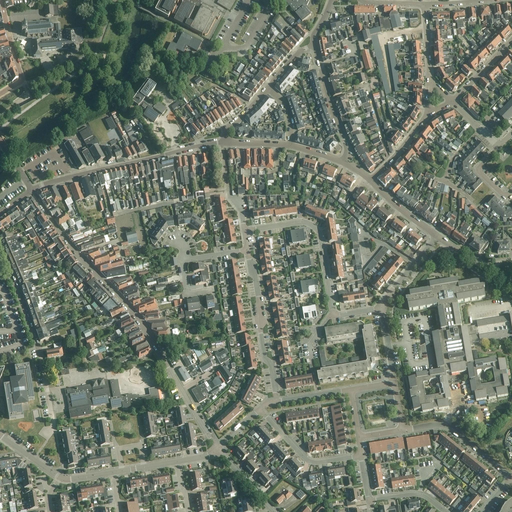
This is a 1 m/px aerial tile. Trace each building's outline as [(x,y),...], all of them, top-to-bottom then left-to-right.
[(12,0),(4,0),(7,9),(15,7),(12,0)] [(168,19),(177,0),(160,0),(155,12),(168,19)] [(194,0),(179,0),(170,19),(185,27),(185,26),(190,29),(202,36),(203,35),(205,36),(207,35),(216,18),(218,19),(220,16),(218,15),(220,12),(217,10),(217,9),(214,7),(213,9),(203,4),(198,13),(196,12),(196,11),(197,11),(201,3),(194,0)] [(218,0),(217,3),(227,9),(229,11),(235,0),(218,0)] [(293,0),(288,0),(286,2),(302,22),(311,15),(305,8),(306,6),(309,0),(300,0),(300,1),(297,4),(293,0)] [(58,6),(55,7),(54,3),(50,4),(51,7),(43,7),(43,9),(44,11),(45,17),(54,16),(59,16),(58,7),(58,6)] [(360,19),(360,16),(360,7),(352,7),(352,8),(353,14),(355,14),(355,16),(357,16),(357,18),(357,21),(358,26),(356,26),(358,33),(362,32),(360,20),(360,19)] [(389,17),(390,18),(398,16),(398,15),(396,14),(396,7),(384,7),(384,13),(385,13),(385,14),(391,14),(389,17)] [(487,16),(488,20),(493,20),(492,10),(489,10),(489,8),(484,9),(485,16),(487,16)] [(474,10),(468,11),(469,20),(472,19),(472,22),(476,22),(475,19),(476,18),(476,15),(475,15),(474,10)] [(411,14),(411,12),(404,13),(405,18),(409,18),(409,21),(418,20),(417,13),(411,14)] [(296,23),(299,20),(293,13),(289,16),(296,23)] [(349,15),(344,16),(346,26),(351,25),(351,27),(354,26),(352,22),(351,22),(349,15)] [(398,16),(390,18),(389,19),(392,30),(393,29),(393,31),(402,29),(398,16)] [(380,29),(381,34),(381,33),(392,30),(389,19),(386,19),(386,18),(383,19),(383,18),(379,19),(379,24),(380,29)] [(23,24),(23,25),(23,29),(21,29),(22,31),(22,34),(24,34),(24,35),(25,36),(26,36),(27,35),(27,37),(32,36),(43,35),(43,37),(47,37),(47,35),(48,35),(48,32),(51,31),(53,30),(53,27),(51,26),(50,20),(46,21),(46,20),(36,21),(36,24),(26,25),(26,24),(25,24),(23,24)] [(334,21),(330,23),(331,28),(328,29),(330,36),(333,35),(333,32),(337,31),(334,21)] [(504,28),(500,24),(498,22),(495,23),(496,24),(507,36),(511,32),(506,26),(504,28)] [(496,28),(500,32),(498,34),(504,39),(507,36),(496,24),(495,23),(493,25),(496,28)] [(308,34),(300,26),(297,28),(295,25),(293,27),(303,38),(308,34)] [(289,34),(292,37),(296,41),(298,43),(302,39),(294,30),(293,31),(290,27),(286,31),(289,34)] [(82,35),(81,31),(81,29),(74,30),(61,31),(58,32),(58,39),(54,40),(40,41),(40,39),(33,40),(32,40),(34,58),(42,57),(41,52),(68,49),(68,51),(69,51),(71,51),(71,49),(75,48),(75,45),(81,44),(82,44),(82,43),(82,42),(82,35)] [(489,33),(489,34),(485,30),(483,31),(484,32),(485,32),(498,45),(502,41),(496,36),(494,38),(489,33)] [(490,42),(488,44),(494,50),(498,45),(485,32),(484,32),(488,36),(486,37),(490,42)] [(201,43),(182,33),(176,45),(171,43),(166,53),(173,57),(176,50),(183,53),(187,47),(197,52),(201,43)] [(276,37),(273,34),(268,41),(272,43),(276,37)] [(285,41),(282,38),(283,37),(280,34),(277,37),(279,39),(284,43),(291,51),(295,47),(289,40),(288,39),(287,39),(285,41)] [(482,41),(486,46),(484,48),(490,53),(494,50),(488,44),(484,39),(480,36),(477,39),(481,42),(482,41)] [(291,38),(289,40),(295,47),(298,43),(296,41),(292,37),(291,38)] [(319,41),(320,47),(332,45),(333,45),(335,44),(335,42),(332,43),(331,37),(328,37),(329,44),(327,44),(326,39),(319,41)] [(7,41),(0,43),(0,50),(9,48),(7,41)] [(278,41),(276,43),(281,48),(288,54),(291,51),(284,43),(282,45),(278,41)] [(476,47),(475,48),(475,49),(485,59),(485,58),(488,55),(481,47),(479,49),(476,47)] [(12,58),(9,48),(0,50),(0,57),(1,57),(3,61),(12,58)] [(272,54),(273,55),(274,55),(275,56),(282,62),(285,58),(276,50),(275,49),(273,51),(270,48),(268,51),(271,53),(272,54)] [(278,48),(276,50),(285,58),(288,54),(281,48),(280,50),(278,48)] [(477,55),(475,56),(481,62),(485,59),(475,49),(473,50),(477,55)] [(368,50),(361,52),(366,72),(374,70),(368,50)] [(278,66),(282,62),(275,56),(274,55),(273,55),(272,54),(270,56),(269,55),(268,57),(271,60),(272,60),(278,66)] [(469,54),(468,56),(478,66),(481,62),(475,56),(473,58),(469,54)] [(329,55),(322,57),(323,63),(332,60),(331,58),(334,57),(333,55),(330,55),(329,55)] [(477,66),(478,66),(468,56),(466,58),(470,62),(468,64),(474,69),(477,66)] [(262,60),(268,64),(275,70),(278,66),(272,60),(271,60),(270,62),(264,57),(262,60)] [(505,57),(501,60),(511,70),(511,66),(511,65),(511,66),(509,64),(511,62),(505,57)] [(0,77),(1,77),(2,76),(3,75),(7,72),(15,69),(15,68),(12,58),(3,61),(0,61),(0,77)] [(299,69),(297,71),(299,72),(301,72),(302,72),(306,60),(302,58),(301,62),(299,62),(299,63),(298,67),(301,67),(300,69),(299,69)] [(503,70),(505,68),(511,74),(511,70),(501,60),(497,64),(503,70)] [(260,64),(265,68),(272,73),(275,70),(268,64),(267,65),(262,61),(260,64)] [(464,62),(464,63),(462,61),(459,63),(461,65),(464,68),(461,71),(467,77),(471,73),(468,69),(466,66),(467,65),(464,62)] [(327,67),(328,72),(338,69),(337,66),(339,66),(338,62),(335,63),(336,64),(327,67)] [(234,70),(240,74),(244,67),(238,63),(234,70)] [(259,70),(269,77),(272,73),(265,68),(263,70),(261,68),(259,66),(257,68),(259,70)] [(298,76),(297,75),(299,72),(297,71),(293,67),(289,71),(298,79),(299,78),(298,77),(298,76)] [(436,72),(438,77),(451,71),(454,69),(452,67),(444,71),(443,68),(436,72)] [(495,67),(491,71),(505,84),(507,86),(509,85),(500,77),(502,75),(495,67)] [(6,79),(10,77),(12,82),(18,77),(16,71),(15,69),(7,72),(3,75),(6,79)] [(448,78),(447,75),(455,72),(454,69),(451,71),(438,77),(441,82),(448,78)] [(293,79),(296,77),(298,79),(289,71),(286,76),(295,83),(296,82),(294,81),(295,81),(293,79)] [(492,81),(495,79),(501,85),(503,83),(505,85),(505,84),(491,71),(487,76),(492,81)] [(253,74),(257,77),(264,82),(268,78),(260,73),(259,75),(254,72),(253,74)] [(307,77),(307,79),(308,79),(308,80),(316,77),(315,72),(308,74),(309,77),(307,77)] [(359,84),(366,83),(366,80),(368,79),(366,74),(364,74),(357,76),(359,84)] [(444,85),(448,89),(462,75),(462,74),(457,79),(456,77),(452,81),(450,79),(444,85)] [(328,80),(329,84),(338,82),(337,79),(341,78),(341,79),(344,78),(343,75),(340,76),(328,80)] [(458,87),(456,84),(460,80),(462,82),(465,78),(462,75),(448,89),(452,92),(458,87)] [(251,76),(250,78),(254,81),(262,86),(264,82),(257,77),(255,79),(251,76)] [(293,83),(294,84),(295,83),(286,76),(282,80),(289,85),(291,83),(292,84),(293,83)] [(197,85),(202,81),(198,77),(193,80),(197,85)] [(249,79),(247,82),(258,90),(262,86),(254,81),(253,83),(249,79)] [(487,82),(483,79),(479,83),(485,89),(487,87),(492,92),(496,88),(491,83),(489,84),(487,82)] [(279,84),(278,84),(288,92),(286,91),(289,87),(290,89),(291,87),(289,85),(282,80),(279,84)] [(156,87),(150,83),(147,81),(131,102),(138,107),(139,106),(145,111),(143,115),(154,123),(159,116),(159,117),(160,116),(161,115),(162,115),(166,109),(157,102),(155,106),(147,100),(156,87)] [(242,82),(241,84),(244,86),(248,89),(255,94),(258,90),(247,82),(250,85),(249,86),(246,84),(242,82)] [(338,82),(329,84),(333,97),(345,94),(344,92),(341,93),(338,82)] [(405,88),(413,89),(413,91),(422,92),(422,86),(419,86),(419,84),(405,83),(405,88)] [(278,84),(275,88),(281,94),(284,91),(285,92),(287,93),(288,92),(278,84)] [(249,102),(255,94),(248,89),(244,86),(241,91),(238,95),(249,102)] [(479,95),(482,98),(485,101),(489,97),(483,91),(481,92),(479,90),(475,87),(471,92),(477,98),(479,95)] [(358,91),(360,98),(366,97),(367,96),(366,92),(364,93),(363,90),(358,91)] [(308,102),(312,101),(313,101),(314,101),(323,99),(321,93),(314,95),(315,98),(313,98),(307,100),(308,102)] [(231,102),(229,103),(228,102),(229,103),(234,111),(238,109),(229,97),(231,96),(230,95),(229,94),(226,95),(228,98),(231,102)] [(468,108),(474,102),(478,106),(480,105),(475,100),(475,101),(468,94),(461,101),(468,108)] [(220,95),(218,96),(220,99),(230,114),(234,111),(229,103),(228,102),(227,104),(225,101),(226,100),(225,99),(220,95)] [(218,96),(219,97),(217,98),(216,99),(218,101),(219,100),(221,103),(218,105),(220,108),(226,117),(230,114),(220,99),(218,96)] [(233,96),(232,96),(231,96),(229,97),(238,109),(242,106),(238,100),(236,99),(235,99),(233,96)] [(268,96),(264,100),(264,101),(271,106),(274,108),(275,107),(274,105),(272,104),(275,102),(268,96)] [(336,106),(345,103),(348,102),(346,96),(334,100),(336,106)] [(360,102),(362,106),(368,104),(368,103),(369,102),(368,99),(367,99),(366,97),(360,98),(359,99),(360,102)] [(182,100),(176,105),(180,109),(185,104),(182,100)] [(264,101),(261,105),(267,110),(268,110),(270,112),(271,112),(269,110),(270,109),(269,108),(271,106),(264,101)] [(298,107),(297,104),(299,103),(298,101),(289,104),(291,109),(298,107)] [(348,102),(345,103),(336,106),(337,109),(339,114),(347,111),(350,110),(351,110),(348,102)] [(316,110),(317,112),(326,110),(324,104),(317,106),(318,109),(316,110)] [(194,117),(198,122),(195,124),(201,132),(205,129),(196,116),(193,112),(188,105),(186,107),(191,114),(192,114),(194,117)] [(222,119),(226,117),(220,108),(218,110),(216,106),(215,105),(213,106),(214,106),(222,119)] [(261,105),(257,109),(266,117),(267,116),(265,114),(266,114),(265,113),(267,111),(268,110),(267,110),(261,105)] [(412,109),(404,105),(403,108),(405,109),(417,116),(420,112),(413,108),(412,109)] [(214,112),(212,113),(218,122),(222,119),(214,106),(213,106),(214,107),(212,108),(214,112)] [(480,117),(470,107),(469,109),(468,108),(467,110),(477,119),(480,117)] [(404,111),(409,114),(407,116),(414,121),(417,116),(405,109),(403,108),(402,109),(402,110),(404,111)] [(511,116),(504,108),(498,114),(506,122),(508,120),(508,118),(509,117),(511,117),(511,116)] [(257,109),(253,113),(259,119),(262,116),(263,117),(263,116),(265,118),(266,117),(257,109)] [(205,129),(209,127),(204,118),(202,120),(199,116),(196,110),(193,112),(196,116),(205,129)] [(207,110),(205,112),(214,124),(218,122),(212,113),(210,114),(207,110)] [(340,118),(352,114),(350,110),(347,111),(339,114),(340,118)] [(453,129),(455,132),(460,127),(457,125),(456,123),(455,124),(453,118),(455,117),(452,110),(447,112),(454,125),(455,127),(453,129)] [(274,116),(273,116),(273,119),(282,116),(280,111),(273,113),(274,116)] [(302,113),(302,112),(301,111),(292,114),(294,120),(301,117),(300,114),(301,114),(301,113),(302,113)] [(206,117),(204,118),(209,127),(214,124),(205,112),(203,113),(206,117)] [(454,125),(447,112),(442,115),(446,122),(448,121),(451,126),(451,127),(453,129),(455,127),(454,125)] [(260,120),(259,119),(253,113),(249,116),(255,122),(257,121),(258,121),(259,121),(260,123),(260,122),(262,122),(260,120)] [(322,120),(320,120),(317,121),(317,119),(314,120),(315,124),(318,123),(321,123),(330,120),(328,115),(321,117),(322,120)] [(395,117),(398,119),(398,120),(409,128),(412,123),(406,118),(404,121),(400,117),(397,115),(395,117)] [(255,122),(249,116),(245,120),(251,126),(253,124),(254,125),(255,124),(256,126),(257,125),(256,123),(255,122)] [(439,116),(434,119),(441,131),(444,129),(441,125),(443,123),(439,116)] [(144,127),(141,123),(137,118),(133,121),(137,126),(138,126),(141,130),(144,127)] [(187,124),(182,118),(179,121),(184,127),(187,124)] [(191,119),(188,122),(192,127),(190,128),(196,135),(200,133),(194,125),(195,124),(191,119)] [(397,121),(401,125),(400,127),(406,132),(409,128),(398,120),(398,119),(397,121)] [(434,119),(430,122),(434,129),(436,127),(439,132),(441,135),(443,133),(441,131),(434,119)] [(306,124),(305,122),(296,125),(298,130),(305,128),(304,125),(306,124)] [(130,148),(127,143),(128,143),(126,139),(127,138),(126,135),(124,136),(119,127),(121,126),(120,124),(118,125),(116,126),(124,140),(124,142),(125,143),(125,144),(132,157),(137,155),(132,146),(130,148)] [(140,146),(137,141),(133,135),(134,135),(131,130),(132,130),(129,124),(124,127),(126,133),(126,132),(129,137),(132,143),(138,154),(148,151),(144,144),(140,146)] [(235,130),(237,134),(249,129),(248,126),(247,124),(243,126),(243,125),(239,127),(238,127),(239,128),(235,130)] [(325,131),(324,131),(324,133),(334,130),(332,125),(325,127),(326,130),(324,130),(325,131)] [(92,137),(88,129),(87,127),(78,132),(79,134),(89,150),(96,163),(105,158),(98,146),(100,145),(96,139),(94,140),(92,137)] [(345,131),(347,136),(357,132),(356,130),(358,129),(357,127),(345,131)] [(426,127),(423,131),(434,139),(435,137),(431,134),(432,131),(426,127)] [(237,134),(239,138),(242,136),(242,137),(244,137),(250,134),(251,128),(249,129),(237,134)] [(460,138),(466,131),(463,128),(457,135),(460,138)] [(400,139),(401,137),(396,132),(396,131),(394,129),(390,131),(389,130),(387,133),(399,141),(400,139)] [(347,136),(349,140),(361,136),(359,131),(357,132),(347,136)] [(426,140),(427,138),(432,141),(434,139),(423,131),(420,135),(426,140)] [(385,135),(390,138),(387,143),(388,148),(391,147),(393,144),(395,145),(396,143),(397,144),(399,141),(387,133),(385,135)] [(295,142),(300,144),(303,135),(300,134),(300,136),(297,135),(295,142)] [(349,140),(351,145),(362,141),(365,139),(363,135),(361,136),(349,140)] [(311,137),(311,139),(308,138),(306,145),(311,147),(314,136),(313,138),(311,137)] [(315,140),(316,138),(316,137),(314,136),(311,147),(316,148),(320,137),(319,137),(319,139),(318,141),(315,140)] [(325,143),(327,142),(325,140),(324,140),(323,143),(320,142),(321,140),(321,138),(320,137),(316,148),(322,150),(324,143),(325,143)] [(325,140),(327,142),(328,143),(334,148),(338,144),(332,139),(330,141),(329,140),(330,140),(328,138),(325,140)] [(472,142),(471,143),(481,153),(485,148),(478,141),(478,140),(476,138),(474,140),(477,142),(474,145),(472,142)] [(351,145),(354,149),(363,145),(364,145),(363,143),(367,142),(365,139),(362,141),(351,145)] [(428,150),(427,149),(423,146),(424,144),(418,139),(416,141),(416,140),(414,142),(430,154),(431,152),(428,150)] [(438,142),(444,147),(450,151),(452,148),(440,139),(438,142)] [(69,160),(72,165),(73,164),(75,168),(77,167),(78,170),(86,167),(85,166),(87,165),(88,166),(91,165),(91,166),(94,164),(85,148),(82,150),(82,151),(80,152),(81,153),(78,155),(71,142),(64,146),(67,151),(66,152),(70,159),(69,160)] [(334,148),(328,143),(327,142),(325,143),(327,145),(324,147),(330,152),(334,148)] [(425,154),(428,156),(430,154),(414,142),(412,145),(413,145),(411,147),(418,152),(417,154),(420,157),(422,155),(418,152),(419,150),(424,154),(425,154)] [(468,147),(467,148),(477,157),(481,153),(471,143),(470,144),(472,146),(470,149),(468,147)] [(123,145),(126,150),(124,151),(127,158),(132,157),(125,144),(123,145)] [(354,149),(356,154),(363,151),(362,150),(366,147),(365,146),(365,145),(364,145),(363,145),(354,149)] [(109,162),(115,160),(109,147),(103,150),(109,162)] [(113,153),(116,159),(122,157),(118,147),(115,148),(116,151),(113,153)] [(463,151),(463,152),(473,161),(477,157),(467,148),(466,148),(468,151),(466,153),(463,151)] [(265,150),(257,150),(258,169),(266,169),(265,150)] [(273,150),(265,150),(266,169),(273,169),(273,150)] [(422,163),(418,160),(414,156),(415,154),(409,150),(406,154),(421,166),(422,166),(420,165),(422,163)] [(359,158),(362,162),(368,159),(370,158),(369,157),(374,153),(373,151),(368,154),(366,155),(365,155),(359,158)] [(230,166),(230,161),(233,161),(234,165),(235,165),(237,165),(236,161),(235,162),(233,152),(228,153),(229,161),(227,161),(228,166),(230,166)] [(459,157),(461,159),(468,166),(473,161),(463,152),(462,153),(464,155),(462,158),(459,156),(459,157)] [(410,161),(416,165),(416,166),(420,169),(421,166),(406,154),(402,158),(409,163),(410,161)] [(288,170),(290,163),(294,164),(296,158),(289,156),(288,162),(284,161),(283,165),(283,168),(288,170)] [(172,158),(166,160),(160,161),(163,178),(163,180),(163,182),(164,182),(165,189),(171,187),(170,181),(172,181),(170,173),(174,172),(173,167),(172,158)] [(362,162),(365,166),(375,159),(374,158),(370,161),(368,159),(370,158),(368,159),(362,162)] [(374,171),(373,170),(374,170),(373,168),(375,166),(374,164),(380,160),(378,158),(375,160),(375,159),(365,166),(368,171),(369,171),(370,173),(371,174),(374,171)] [(305,169),(309,170),(312,161),(306,159),(304,165),(301,164),(300,169),(300,171),(302,172),(305,172),(305,169)] [(458,165),(458,168),(468,168),(468,166),(461,159),(458,163),(455,163),(455,165),(458,165)] [(180,177),(184,177),(184,174),(183,175),(181,160),(176,160),(177,169),(178,173),(180,172),(180,174),(180,177)] [(411,173),(409,171),(404,167),(406,165),(401,160),(397,164),(408,174),(412,177),(413,176),(411,173)] [(317,163),(312,161),(309,170),(308,173),(314,175),(314,174),(317,175),(319,169),(316,168),(317,163)] [(155,162),(149,164),(152,181),(157,180),(156,174),(155,174),(155,172),(157,172),(155,162)] [(145,176),(145,180),(146,183),(149,182),(149,180),(148,176),(151,176),(152,181),(149,164),(144,165),(145,174),(145,176)] [(406,176),(408,174),(397,164),(393,167),(399,173),(401,171),(406,176)] [(327,177),(328,177),(331,168),(326,166),(324,171),(321,170),(318,176),(323,178),(327,179),(327,177)] [(131,182),(131,181),(134,180),(132,168),(126,169),(128,179),(129,182),(130,185),(132,185),(131,182)] [(337,170),(331,168),(328,177),(333,179),(332,182),(335,183),(337,177),(335,176),(337,170)] [(458,179),(459,180),(469,170),(468,168),(458,168),(458,171),(455,172),(455,174),(458,174),(461,177),(458,179)] [(119,180),(120,180),(122,188),(125,187),(125,184),(122,170),(117,171),(119,180)] [(396,184),(397,185),(401,189),(403,187),(402,186),(406,183),(404,181),(402,183),(401,184),(394,177),(396,176),(391,170),(387,174),(392,180),(396,184)] [(463,184),(473,174),(469,170),(459,180),(460,181),(462,179),(465,181),(463,184)] [(117,194),(118,194),(112,172),(107,173),(110,182),(112,181),(114,187),(115,191),(116,190),(117,194)] [(103,189),(102,186),(105,186),(106,190),(107,193),(105,187),(102,174),(97,175),(101,188),(103,195),(101,189),(103,189)] [(386,186),(392,180),(387,174),(381,179),(382,180),(381,181),(386,186)] [(467,188),(468,189),(477,179),(473,174),(463,184),(464,185),(467,183),(469,186),(467,188)] [(93,176),(96,185),(97,185),(98,186),(97,186),(98,189),(97,190),(99,197),(103,195),(101,188),(97,175),(93,176)] [(340,183),(345,186),(350,178),(345,175),(342,180),(339,178),(336,183),(339,185),(340,183)] [(78,180),(79,183),(84,200),(95,197),(89,177),(78,180)] [(355,181),(350,178),(345,186),(348,188),(346,191),(351,193),(352,192),(355,188),(352,186),(355,181)] [(482,183),(477,179),(468,189),(469,189),(471,187),(475,191),(482,183)] [(75,203),(84,200),(79,183),(69,186),(75,203)] [(401,189),(397,185),(391,191),(395,195),(401,189)] [(402,189),(400,191),(396,196),(400,200),(406,192),(408,191),(408,190),(408,189),(411,186),(409,185),(405,190),(403,189),(402,189)] [(56,186),(47,190),(54,203),(60,201),(63,199),(56,186)] [(59,190),(65,201),(69,211),(71,210),(68,202),(71,201),(70,199),(71,198),(65,187),(59,190)] [(187,199),(198,197),(198,194),(191,195),(190,187),(186,188),(187,199)] [(354,203),(356,204),(364,193),(360,189),(355,195),(353,193),(352,195),(354,197),(353,198),(355,199),(354,203)] [(57,208),(54,203),(47,190),(42,192),(46,199),(50,209),(49,210),(50,212),(57,208)] [(400,200),(404,203),(409,196),(407,195),(410,191),(408,190),(408,191),(406,192),(400,200)] [(412,195),(413,196),(412,197),(410,196),(409,196),(404,203),(409,206),(416,197),(418,194),(417,194),(418,192),(416,191),(415,191),(412,195)] [(37,194),(42,202),(46,199),(42,192),(37,194)] [(357,209),(358,210),(367,199),(364,197),(366,195),(364,193),(356,204),(358,206),(357,209)] [(419,197),(420,196),(418,194),(416,197),(409,206),(413,209),(419,201),(417,200),(419,197)] [(213,204),(213,206),(225,204),(225,201),(224,201),(224,198),(220,199),(219,196),(213,197),(214,200),(215,203),(213,204)] [(487,209),(488,210),(497,200),(493,196),(485,203),(489,207),(487,209)] [(29,209),(30,208),(32,210),(30,211),(33,210),(32,208),(34,207),(35,206),(34,205),(36,204),(32,198),(31,198),(25,202),(20,206),(24,212),(29,209)] [(49,210),(50,209),(46,199),(42,202),(46,208),(48,210),(49,210)] [(371,203),(367,199),(358,210),(360,211),(363,210),(365,211),(373,200),(371,203)] [(378,204),(373,200),(365,211),(366,213),(369,211),(371,213),(372,212),(374,213),(376,212),(374,210),(378,204)] [(491,213),(492,214),(501,204),(497,200),(488,210),(488,211),(491,208),(493,211),(491,213)] [(313,207),(314,205),(306,201),(304,208),(307,209),(305,214),(310,216),(313,207)] [(296,205),(290,206),(292,215),(297,214),(297,209),(300,208),(299,202),(295,202),(296,205)] [(415,211),(419,214),(425,206),(421,203),(415,211)] [(29,214),(30,215),(39,209),(36,204),(34,205),(35,206),(34,207),(32,208),(33,210),(30,211),(31,213),(29,214)] [(496,218),(506,208),(501,204),(492,214),(493,215),(495,213),(498,215),(496,218)] [(468,210),(479,220),(483,217),(476,210),(477,209),(473,205),(468,210)] [(419,214),(423,217),(429,209),(425,206),(419,214)] [(15,209),(17,213),(20,217),(22,220),(24,218),(22,214),(23,214),(22,213),(21,212),(17,207),(15,209)] [(254,216),(254,219),(260,218),(258,209),(253,210),(253,207),(249,208),(250,216),(254,216)] [(310,216),(315,217),(318,209),(313,207),(310,216)] [(318,209),(315,217),(320,219),(323,211),(324,209),(319,207),(318,209)] [(423,217),(427,220),(433,212),(431,211),(432,208),(430,207),(429,209),(423,217)] [(54,215),(56,219),(61,215),(59,212),(57,208),(50,212),(49,212),(52,216),(54,215)] [(379,218),(381,219),(387,212),(383,208),(378,214),(375,212),(371,218),(376,221),(379,218)] [(506,208),(496,218),(497,219),(500,216),(503,219),(503,222),(505,222),(505,219),(508,219),(508,208),(506,208)] [(15,209),(10,213),(15,220),(16,220),(18,223),(21,221),(22,220),(20,217),(17,213),(15,209)] [(26,217),(31,224),(37,220),(44,215),(39,209),(30,215),(26,217)] [(59,226),(70,219),(71,220),(71,221),(73,220),(70,213),(69,211),(66,213),(66,212),(61,215),(56,219),(54,220),(59,226)] [(329,213),(323,211),(320,219),(325,221),(332,216),(335,213),(330,212),(329,212),(329,213)] [(433,212),(427,220),(430,222),(432,224),(433,222),(436,218),(439,214),(438,213),(438,212),(435,211),(433,212)] [(368,224),(370,222),(368,220),(372,215),(368,212),(362,219),(368,224)] [(392,215),(387,212),(381,219),(383,221),(381,223),(383,224),(381,226),(384,228),(388,223),(387,222),(392,215)] [(10,213),(6,215),(13,225),(14,224),(12,222),(15,220),(10,213)] [(446,217),(449,219),(451,220),(447,225),(445,223),(440,230),(445,233),(453,221),(452,221),(453,219),(452,219),(454,216),(452,215),(449,213),(446,217)] [(192,214),(184,215),(185,225),(190,225),(192,214)] [(200,220),(192,214),(190,225),(194,228),(200,220)] [(6,215),(2,218),(8,228),(9,228),(7,226),(10,224),(12,227),(13,226),(13,225),(6,215)] [(41,227),(48,222),(44,215),(37,220),(31,224),(32,227),(36,225),(37,226),(39,224),(41,227)] [(184,215),(177,216),(178,226),(185,225),(184,215)] [(172,217),(167,218),(166,216),(163,216),(161,217),(162,219),(168,228),(173,227),(172,217)] [(325,221),(326,227),(335,225),(334,220),(333,220),(332,216),(325,221)] [(454,222),(454,221),(454,220),(456,218),(454,216),(452,219),(453,219),(452,221),(453,221),(445,233),(449,236),(454,229),(452,228),(455,223),(454,222)] [(106,219),(107,225),(115,223),(113,217),(106,219)] [(2,218),(0,219),(0,224),(4,231),(4,230),(3,229),(5,227),(7,230),(9,228),(8,228),(2,218)] [(162,219),(157,226),(165,232),(168,228),(162,219)] [(205,223),(200,220),(194,228),(199,231),(205,223)] [(387,228),(394,233),(402,223),(397,220),(394,224),(391,222),(387,228)] [(82,221),(79,222),(75,223),(78,230),(81,229),(84,228),(82,221)] [(43,229),(44,231),(51,226),(48,222),(41,227),(40,227),(38,229),(35,231),(36,233),(40,231),(43,229)] [(399,236),(402,238),(405,234),(403,232),(407,227),(402,223),(394,233),(397,236),(398,235),(399,236)] [(463,226),(462,228),(459,233),(457,231),(452,238),(456,241),(464,229),(463,229),(465,227),(464,227),(466,224),(464,223),(462,226),(463,226)] [(153,224),(152,226),(155,228),(153,231),(161,237),(165,232),(157,226),(153,224)] [(469,233),(466,231),(469,227),(466,224),(464,227),(465,227),(463,229),(464,229),(456,241),(460,244),(461,243),(464,245),(468,239),(466,237),(469,233)] [(40,240),(41,239),(54,231),(51,226),(44,231),(41,233),(43,235),(39,238),(40,240)] [(299,228),(297,229),(298,238),(308,236),(308,234),(306,229),(302,231),(299,231),(299,229),(299,228)] [(288,237),(288,239),(298,238),(297,229),(294,229),(295,232),(292,233),(287,233),(287,237),(288,237)] [(80,233),(77,234),(76,232),(66,235),(69,239),(81,235),(92,231),(90,232),(89,230),(86,231),(80,233)] [(48,240),(48,241),(57,235),(54,231),(41,239),(43,242),(48,238),(49,239),(48,240)] [(69,239),(73,243),(81,240),(80,238),(82,237),(93,234),(92,231),(81,235),(69,239)] [(161,237),(153,231),(150,236),(152,237),(150,239),(152,244),(154,246),(157,241),(158,242),(161,237)] [(28,236),(31,240),(37,238),(34,233),(34,232),(26,236),(26,237),(28,236)] [(127,241),(128,241),(136,239),(136,238),(134,232),(125,235),(127,241)] [(409,246),(411,243),(417,235),(413,232),(409,236),(407,234),(402,240),(409,246)] [(0,236),(0,239),(1,242),(10,238),(15,236),(13,236),(12,234),(7,236),(6,234),(0,236)] [(472,242),(469,247),(474,250),(479,242),(481,239),(474,234),(470,240),(472,242)] [(50,242),(51,244),(60,239),(57,235),(48,241),(49,243),(50,242)] [(422,239),(417,235),(411,243),(414,245),(412,248),(416,250),(420,245),(419,244),(422,239)] [(1,242),(3,247),(18,240),(18,238),(16,239),(15,236),(10,238),(1,242)] [(328,238),(329,243),(335,242),(335,245),(342,244),(341,238),(337,239),(337,236),(328,238)] [(76,247),(89,242),(87,237),(81,240),(73,243),(76,247)] [(92,241),(89,242),(76,247),(81,252),(106,243),(103,237),(92,241)] [(294,244),(299,244),(298,238),(288,239),(288,241),(288,242),(290,246),(294,244)] [(48,251),(49,253),(52,251),(51,249),(57,245),(59,247),(63,243),(60,239),(53,244),(49,246),(46,249),(48,251)] [(506,242),(503,243),(504,254),(510,253),(509,247),(511,246),(511,239),(506,240),(506,242)] [(19,243),(19,242),(18,240),(3,247),(5,251),(19,245),(27,242),(26,240),(23,242),(23,241),(19,243)] [(503,240),(494,241),(494,248),(497,248),(498,254),(504,254),(503,243),(503,240)] [(482,244),(479,242),(474,250),(479,254),(482,249),(484,251),(489,244),(484,241),(482,244)] [(58,251),(59,253),(62,251),(61,250),(66,247),(63,243),(59,247),(57,248),(59,251),(58,251)] [(332,248),(333,253),(342,252),(341,246),(342,246),(342,244),(335,245),(335,247),(332,248)] [(5,251),(7,256),(17,252),(19,251),(22,250),(19,245),(5,251)] [(62,251),(59,253),(55,255),(52,258),(54,261),(56,259),(62,256),(64,259),(71,254),(69,251),(67,248),(62,251)] [(84,255),(89,260),(101,256),(98,249),(84,255)] [(7,256),(9,261),(18,257),(23,255),(17,258),(16,256),(21,254),(19,251),(17,252),(7,256)] [(107,254),(101,256),(89,260),(95,266),(112,261),(116,259),(114,255),(108,258),(107,254)] [(308,256),(303,257),(304,263),(314,261),(314,259),(312,254),(308,256)] [(9,261),(12,266),(19,263),(18,261),(25,258),(23,255),(18,257),(9,261)] [(78,263),(73,257),(66,261),(65,261),(66,262),(67,261),(71,267),(78,263)] [(396,257),(393,261),(400,267),(403,262),(396,257)] [(177,266),(176,258),(169,259),(170,268),(177,266)] [(12,266),(14,271),(30,264),(28,261),(26,262),(20,265),(19,263),(12,266)] [(98,270),(100,272),(112,270),(123,267),(122,262),(114,264),(111,265),(110,262),(112,261),(95,266),(98,270)] [(393,261),(389,265),(396,271),(400,267),(393,261)] [(14,271),(16,276),(23,273),(22,270),(30,267),(31,267),(34,266),(33,263),(30,264),(14,271)] [(300,270),(305,269),(304,263),(294,265),(294,267),(296,271),(300,270)] [(75,272),(71,275),(68,278),(70,279),(73,276),(75,275),(83,268),(79,264),(73,270),(75,272)] [(129,272),(144,270),(143,264),(128,266),(129,272)] [(201,272),(201,275),(208,274),(207,268),(203,268),(203,265),(193,267),(193,273),(201,272)] [(389,265),(386,269),(393,275),(396,271),(389,265)] [(107,279),(126,275),(123,267),(112,270),(100,272),(103,275),(107,279)] [(86,271),(83,268),(75,275),(78,279),(86,271)] [(386,269),(383,274),(389,279),(393,275),(386,269)] [(79,282),(80,284),(90,275),(86,271),(78,279),(80,281),(79,282)] [(16,276),(18,281),(29,276),(28,276),(27,274),(24,275),(23,273),(16,276)] [(26,280),(33,278),(37,276),(36,273),(28,276),(29,276),(18,281),(20,286),(27,282),(26,280)] [(341,283),(348,282),(346,273),(344,273),(335,275),(336,280),(341,279),(341,283)] [(209,280),(208,274),(201,275),(202,278),(195,280),(195,286),(206,284),(205,281),(209,280)] [(386,283),(389,279),(383,274),(379,278),(386,283)] [(82,285),(84,287),(86,285),(93,278),(90,275),(80,284),(83,281),(84,283),(82,285)] [(386,283),(379,278),(376,275),(372,279),(374,281),(381,287),(385,282),(386,283)] [(85,289),(87,291),(97,282),(93,278),(86,285),(84,287),(85,287),(87,285),(88,286),(85,289)] [(113,285),(116,288),(125,284),(124,283),(128,282),(128,281),(131,280),(130,278),(121,279),(121,281),(113,285)] [(116,288),(119,291),(133,285),(135,284),(136,284),(136,282),(132,283),(131,280),(128,281),(128,282),(124,283),(125,284),(116,288)] [(312,281),(307,282),(308,288),(318,287),(318,284),(316,280),(312,281)] [(439,320),(440,323),(441,323),(441,327),(440,327),(441,330),(442,330),(442,332),(432,334),(433,338),(429,339),(429,340),(430,342),(433,341),(438,371),(416,374),(416,377),(408,379),(411,391),(410,391),(411,398),(412,398),(414,411),(422,410),(422,412),(449,408),(448,400),(451,399),(446,373),(451,372),(451,374),(468,372),(472,393),(474,393),(476,401),(488,399),(489,400),(496,398),(508,396),(507,387),(510,387),(505,360),(497,361),(497,359),(473,363),(470,344),(511,336),(511,315),(477,322),(477,328),(475,328),(475,327),(461,329),(460,327),(462,327),(461,324),(460,324),(460,320),(460,317),(459,317),(458,313),(459,313),(459,310),(458,310),(457,306),(456,302),(457,302),(458,303),(461,302),(464,301),(464,302),(468,301),(468,300),(471,300),(471,301),(475,300),(475,299),(478,299),(478,300),(481,299),(481,298),(485,298),(484,288),(485,288),(484,285),(480,286),(479,281),(475,282),(475,281),(472,282),(468,283),(468,282),(465,283),(465,284),(461,284),(458,284),(457,280),(430,285),(430,289),(427,289),(427,290),(424,291),(424,290),(420,291),(417,292),(417,291),(413,292),(413,293),(410,293),(411,298),(406,299),(406,301),(407,301),(409,310),(413,310),(413,311),(416,310),(416,309),(420,309),(423,309),(423,308),(427,307),(427,308),(430,308),(430,307),(434,306),(434,307),(437,306),(438,305),(439,309),(438,309),(439,313),(438,313),(439,316),(440,320),(439,320)] [(369,283),(367,286),(372,290),(374,288),(378,291),(381,287),(374,281),(371,285),(369,283)] [(31,289),(30,286),(34,284),(33,282),(29,284),(20,287),(22,292),(31,289)] [(90,294),(92,297),(102,288),(97,282),(87,291),(90,294)] [(118,291),(123,296),(138,290),(135,284),(133,285),(119,291),(118,291)] [(22,292),(24,297),(33,294),(35,293),(42,291),(41,288),(35,290),(34,288),(31,289),(22,292)] [(93,297),(97,302),(107,292),(102,288),(92,297),(93,297)] [(304,295),(309,294),(308,288),(298,290),(298,292),(300,296),(304,295)] [(368,296),(368,295),(367,288),(363,289),(364,291),(358,292),(360,301),(365,300),(365,297),(368,296)] [(140,297),(138,290),(123,296),(129,302),(138,298),(140,297)] [(98,302),(102,307),(112,297),(107,292),(97,302),(98,302)] [(344,304),(349,303),(348,294),(343,295),(342,292),(339,293),(340,299),(343,299),(344,304)] [(24,297),(26,302),(36,299),(37,298),(35,293),(33,294),(24,297)] [(108,312),(109,312),(115,309),(115,310),(120,307),(112,297),(102,307),(103,307),(104,308),(97,314),(98,315),(99,316),(104,311),(106,313),(108,312)] [(129,302),(133,307),(151,300),(150,297),(144,299),(145,300),(141,301),(142,302),(140,303),(138,298),(129,302)] [(26,302),(27,307),(36,304),(38,303),(40,303),(38,298),(37,298),(36,299),(26,302)] [(213,298),(206,299),(207,309),(211,309),(212,312),(218,311),(217,305),(214,305),(213,298)] [(151,300),(133,307),(139,313),(146,311),(147,313),(158,309),(154,299),(151,300)] [(198,300),(192,301),(194,311),(197,311),(198,314),(204,314),(203,307),(199,307),(198,300)] [(192,301),(187,302),(188,309),(184,310),(186,318),(192,317),(191,312),(194,311),(192,301)] [(27,307),(29,312),(38,309),(41,308),(43,307),(42,302),(40,303),(38,303),(36,304),(27,307)] [(314,307),(309,308),(310,314),(320,312),(320,310),(318,306),(314,307)] [(121,307),(110,313),(112,318),(124,312),(121,307)] [(29,312),(31,317),(40,314),(44,312),(47,311),(46,309),(43,311),(41,308),(38,309),(29,312)] [(31,317),(33,322),(43,319),(56,313),(55,313),(55,311),(53,311),(45,315),(44,312),(40,314),(31,317)] [(158,311),(140,315),(145,320),(159,319),(158,311)] [(33,322),(35,327),(44,324),(46,323),(46,322),(47,322),(47,320),(55,317),(59,315),(58,312),(55,313),(56,313),(43,319),(33,322)] [(320,314),(320,312),(310,314),(311,323),(312,325),(315,325),(314,322),(313,320),(316,319),(320,319),(321,314),(320,314)] [(117,323),(129,317),(126,313),(114,319),(115,322),(116,321),(117,323)] [(309,323),(311,323),(310,314),(300,316),(300,318),(302,322),(306,321),(309,320),(309,323)] [(117,323),(120,329),(133,323),(129,317),(117,323)] [(35,327),(36,332),(46,328),(57,324),(61,322),(60,320),(59,320),(51,323),(44,326),(44,324),(35,327)] [(147,322),(152,330),(166,329),(165,321),(147,322)] [(364,341),(365,346),(365,349),(366,355),(367,359),(367,362),(366,363),(321,371),(321,373),(317,374),(319,382),(322,381),(323,383),(327,382),(327,381),(331,380),(331,382),(336,381),(335,379),(339,379),(339,380),(344,380),(343,378),(347,377),(347,379),(352,378),(352,376),(355,376),(355,377),(360,377),(360,375),(363,374),(364,376),(368,375),(368,371),(371,370),(373,367),(375,364),(375,361),(379,360),(378,355),(377,355),(376,352),(378,352),(377,347),(375,347),(375,344),(377,344),(376,339),(374,339),(374,336),(375,335),(374,330),(373,331),(372,327),(365,328),(364,325),(360,322),(357,323),(358,324),(357,324),(326,329),(325,329),(326,335),(327,344),(363,338),(364,341)] [(120,329),(123,336),(138,328),(133,323),(120,329)] [(36,332),(38,337),(47,334),(50,332),(49,331),(56,328),(58,327),(57,324),(46,328),(36,332)] [(80,334),(83,333),(85,331),(82,325),(77,327),(80,334)] [(129,341),(142,335),(138,328),(123,336),(118,338),(120,341),(124,338),(123,336),(125,335),(129,341)] [(157,341),(170,339),(169,329),(166,329),(152,330),(157,341)] [(44,341),(49,339),(49,337),(59,334),(57,330),(50,333),(50,332),(47,334),(38,337),(40,342),(44,341)] [(88,330),(85,331),(83,333),(86,338),(91,336),(88,330)] [(131,347),(145,341),(142,335),(129,341),(131,347)] [(87,345),(91,343),(95,341),(93,336),(85,340),(86,343),(87,345)] [(134,350),(135,353),(148,347),(145,341),(131,347),(132,347),(133,347),(134,350)] [(95,349),(92,343),(86,346),(89,352),(95,349)] [(61,349),(61,347),(60,344),(53,345),(54,349),(54,351),(46,352),(46,353),(47,359),(63,356),(61,350),(61,349)] [(86,354),(88,359),(89,358),(93,357),(94,356),(106,351),(104,346),(92,351),(91,352),(86,354)] [(151,353),(148,347),(135,353),(138,359),(151,353)] [(224,348),(216,353),(219,359),(226,354),(224,348)] [(326,363),(325,359),(324,351),(319,352),(320,359),(322,367),(326,367),(326,368),(334,366),(333,361),(326,363)] [(190,364),(187,358),(183,361),(187,368),(191,365),(190,364)] [(199,367),(202,374),(213,367),(209,361),(199,367)] [(0,396),(1,396),(2,396),(3,396),(4,396),(5,396),(9,420),(23,417),(21,401),(34,399),(29,365),(14,367),(17,383),(3,385),(4,391),(3,391),(2,391),(0,390),(0,379),(5,367),(0,367),(0,396)] [(178,371),(185,384),(191,379),(184,367),(178,371)] [(225,367),(219,372),(228,384),(233,378),(225,367)] [(213,376),(207,380),(212,390),(218,386),(213,376)] [(261,380),(253,376),(251,381),(259,385),(261,380)] [(149,395),(139,397),(138,395),(132,397),(131,394),(122,396),(121,397),(117,380),(108,382),(107,381),(104,381),(104,379),(90,381),(91,385),(64,390),(65,396),(66,396),(68,409),(70,420),(92,415),(90,407),(93,407),(108,404),(110,403),(111,410),(122,408),(123,411),(131,409),(131,408),(133,407),(134,409),(142,407),(141,400),(144,399),(145,406),(157,403),(160,403),(158,388),(148,390),(149,395)] [(244,389),(246,386),(241,384),(242,381),(238,380),(234,389),(237,390),(239,387),(244,389)] [(251,381),(248,386),(256,390),(259,385),(251,381)] [(212,395),(223,389),(221,386),(210,392),(212,395)] [(248,386),(246,391),(254,395),(256,390),(248,386)] [(195,389),(192,391),(200,404),(205,400),(198,388),(195,389)] [(246,391),(243,396),(251,400),(254,395),(246,391)] [(249,405),(251,400),(243,396),(241,401),(249,405)] [(238,402),(218,421),(214,424),(220,431),(244,409),(238,402)] [(167,418),(172,417),(185,414),(184,409),(174,410),(175,414),(171,415),(167,416),(167,418)] [(187,426),(186,420),(176,422),(177,425),(173,426),(174,428),(180,427),(183,427),(183,426),(187,426)] [(250,434),(252,437),(256,433),(260,438),(267,431),(263,427),(257,432),(255,429),(250,434)] [(260,438),(263,442),(271,435),(267,431),(260,438)] [(96,441),(109,439),(108,433),(98,435),(99,438),(94,439),(91,440),(92,441),(94,441),(96,441)] [(265,452),(271,447),(269,444),(275,439),(271,435),(263,442),(267,446),(263,450),(265,452)] [(438,441),(438,442),(442,445),(448,438),(443,435),(442,436),(440,435),(434,436),(435,442),(438,441)] [(180,442),(181,444),(195,442),(194,436),(185,438),(186,441),(180,442)] [(169,437),(166,438),(167,441),(167,442),(169,455),(175,454),(173,444),(169,445),(169,442),(170,441),(169,437)] [(442,445),(445,447),(443,449),(445,450),(446,448),(452,442),(448,438),(442,445)] [(346,440),(336,441),(338,450),(345,449),(344,446),(347,445),(346,440)] [(412,440),(406,441),(408,450),(412,449),(412,453),(414,453),(412,440)] [(234,453),(238,457),(245,450),(243,448),(245,446),(244,444),(245,443),(243,441),(237,447),(239,449),(234,453)] [(446,448),(450,452),(456,445),(452,442),(446,448)] [(279,444),(273,449),(271,447),(265,452),(267,454),(270,452),(271,454),(273,452),(275,454),(282,448),(279,444)] [(375,444),(369,445),(371,455),(374,454),(375,458),(377,458),(375,444)] [(450,452),(455,455),(460,448),(456,445),(450,452)] [(275,454),(279,459),(286,452),(282,448),(275,454)] [(457,461),(464,452),(460,448),(455,455),(457,457),(455,459),(457,461)] [(102,449),(103,452),(105,465),(111,464),(109,455),(105,455),(104,449),(102,449)] [(247,453),(245,450),(238,457),(242,461),(248,456),(250,458),(254,454),(252,452),(251,450),(247,453)] [(93,454),(93,452),(91,452),(94,467),(99,466),(98,457),(94,457),(93,454)] [(283,463),(290,456),(286,452),(279,459),(283,463)] [(255,461),(254,459),(256,456),(254,454),(250,458),(248,459),(250,462),(244,467),(248,471),(255,465),(253,462),(255,461)] [(466,464),(471,457),(467,454),(461,461),(466,464)] [(466,464),(470,468),(475,461),(471,457),(466,464)] [(84,458),(79,459),(68,461),(68,464),(67,464),(68,469),(75,468),(74,465),(77,464),(77,461),(80,461),(84,461),(84,458)] [(18,467),(21,462),(18,460),(16,460),(16,459),(10,459),(12,468),(17,467),(18,467)] [(292,470),(299,463),(295,459),(288,466),(285,464),(284,466),(281,468),(283,471),(287,467),(290,471),(292,470)] [(470,468),(474,471),(479,464),(475,461),(470,468)] [(303,468),(299,463),(292,470),(290,471),(296,478),(301,473),(299,471),(303,468)] [(21,469),(21,472),(22,477),(30,476),(29,471),(28,467),(24,464),(21,469)] [(474,471),(478,474),(484,468),(479,464),(474,471)] [(259,469),(255,465),(248,471),(252,475),(258,470),(260,472),(261,471),(264,468),(262,466),(259,469)] [(268,469),(266,467),(264,468),(261,471),(263,473),(257,478),(261,483),(268,476),(265,472),(268,469)] [(480,476),(482,478),(487,473),(488,471),(484,468),(478,474),(476,477),(478,478),(480,476)] [(189,475),(190,480),(200,479),(199,473),(204,472),(203,469),(197,470),(197,473),(189,475)] [(321,477),(320,472),(314,473),(316,482),(321,481),(322,485),(325,485),(324,477),(321,477)] [(409,472),(407,473),(409,486),(415,485),(414,476),(410,476),(409,472)] [(269,483),(271,485),(277,480),(273,476),(271,473),(268,476),(261,483),(265,487),(269,483)] [(302,481),(303,488),(311,487),(311,489),(317,488),(316,482),(314,473),(309,474),(310,479),(302,481)] [(482,478),(481,479),(479,482),(481,483),(483,481),(485,483),(491,476),(487,473),(482,478)] [(153,484),(150,485),(151,492),(154,491),(154,486),(159,485),(157,476),(152,477),(153,484)] [(496,481),(491,476),(485,483),(491,487),(496,481)] [(146,477),(140,477),(142,487),(147,486),(148,492),(151,492),(150,485),(147,485),(146,477)] [(130,487),(127,488),(128,494),(132,493),(131,489),(136,488),(135,478),(129,479),(130,487)] [(427,487),(432,491),(441,481),(439,479),(437,482),(434,480),(427,487)] [(226,484),(227,490),(236,488),(235,482),(228,483),(228,480),(222,481),(222,484),(226,484)] [(432,491),(436,495),(443,487),(440,485),(442,482),(441,481),(432,491)] [(387,484),(387,482),(373,484),(374,490),(384,488),(383,485),(387,484)] [(107,493),(103,494),(102,484),(96,485),(98,495),(98,498),(104,497),(104,501),(108,500),(107,493)] [(80,488),(81,496),(77,497),(78,503),(82,502),(82,500),(87,499),(87,497),(87,496),(85,487),(80,488)] [(436,495),(441,498),(449,488),(448,487),(445,490),(443,487),(436,495)] [(224,496),(225,499),(231,498),(230,495),(237,494),(236,488),(227,490),(223,490),(224,496)] [(344,490),(345,493),(349,492),(350,498),(359,496),(359,490),(353,491),(352,488),(344,490)] [(441,498),(445,502),(451,495),(448,492),(451,489),(449,488),(441,498)] [(473,495),(470,499),(477,505),(480,500),(474,495),(476,493),(470,489),(468,491),(473,495)] [(26,494),(27,499),(36,498),(35,492),(31,493),(30,490),(24,491),(22,491),(23,494),(25,494),(26,494)] [(301,500),(304,497),(305,495),(300,490),(296,495),(296,496),(301,500)] [(287,500),(292,495),(288,491),(283,496),(281,494),(275,501),(279,505),(285,499),(287,500)] [(202,493),(202,496),(195,497),(196,502),(206,501),(205,496),(208,495),(207,492),(202,493)] [(61,494),(61,497),(56,498),(57,503),(66,502),(65,499),(68,498),(68,496),(68,493),(61,494)] [(454,497),(451,495),(445,502),(450,506),(458,495),(457,494),(454,497)] [(167,501),(167,505),(178,503),(177,496),(169,498),(169,495),(160,496),(161,499),(163,499),(163,501),(167,501)] [(360,502),(359,496),(350,498),(350,500),(346,501),(347,507),(355,505),(355,502),(360,502)] [(127,504),(128,511),(138,509),(138,505),(141,504),(141,499),(134,500),(134,503),(127,504)] [(241,505),(242,508),(252,507),(251,501),(244,502),(243,499),(237,500),(238,505),(241,505)] [(470,499),(467,503),(473,509),(477,505),(470,499)] [(402,506),(403,511),(407,511),(410,511),(410,510),(420,508),(418,500),(408,502),(409,507),(407,507),(406,506),(402,506)] [(511,511),(511,500),(507,504),(505,506),(504,507),(503,510),(501,511),(511,511)] [(165,506),(166,511),(165,511),(171,511),(179,509),(178,503),(167,505),(165,506)] [(467,503),(463,507),(468,511),(470,511),(473,509),(467,503)]
